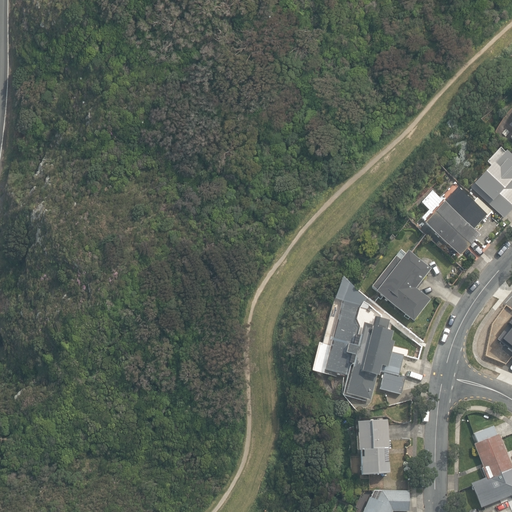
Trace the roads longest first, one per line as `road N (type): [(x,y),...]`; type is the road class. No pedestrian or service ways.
road 1 (residential): [(444,376),(469,308),(511,257)]
road 2 (residential): [(437,511),(444,376)]
